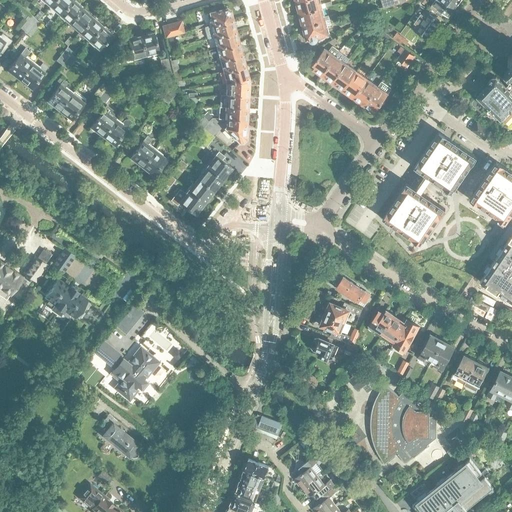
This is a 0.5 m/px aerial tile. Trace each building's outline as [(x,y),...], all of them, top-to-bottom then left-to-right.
[(60,14),(72,0),(54,0),(50,5),(60,14)] [(70,23),(83,8),(73,0),(72,0),(60,14),(70,23)] [(321,4),(319,0),(300,0),(296,1),(300,14),(322,7),(322,8),(332,5),(331,1),(321,4)] [(438,0),(434,0),(431,5),(440,11),(440,12),(447,16),(448,16),(449,16),(453,10),(440,0),(438,0)] [(450,0),(439,0),(440,0),(453,10),(457,5),(450,0)] [(28,11),(29,10),(34,4),(30,1),(25,7),(28,11)] [(420,6),(400,33),(413,42),(417,36),(424,41),(439,20),(432,15),(434,12),(430,10),(429,11),(421,6),(420,6)] [(325,20),(322,8),(322,7),(300,14),(303,26),(325,20)] [(80,31),(93,17),(83,8),(70,23),(80,31)] [(226,8),(207,13),(210,26),(211,25),(220,23),(222,24),(224,23),(225,22),(232,20),(230,10),(226,8)] [(38,19),(39,19),(44,13),(40,10),(35,16),(38,19)] [(356,24),(365,18),(361,12),(352,18),(356,24)] [(24,32),(35,18),(30,13),(19,27),(24,32)] [(90,40),(103,26),(93,17),(80,31),(90,40)] [(30,36),(40,24),(41,23),(35,18),(24,32),(30,36)] [(359,30),(372,22),(365,18),(356,24),(355,25),(359,30)] [(48,28),(49,28),(54,22),(50,19),(45,25),(48,28)] [(220,23),(211,25),(214,37),(223,35),(225,35),(227,35),(228,33),(235,31),(232,20),(225,22),(224,23),(222,24),(220,23)] [(325,20),(303,26),(307,39),(309,39),(309,40),(310,41),(310,42),(312,43),(313,43),(314,42),(315,42),(316,40),(317,38),(316,37),(329,33),(325,20)] [(175,22),(178,34),(184,32),(181,21),(175,22)] [(172,36),(173,36),(178,34),(175,22),(169,24),(172,36)] [(166,38),(172,36),(169,24),(162,26),(166,38)] [(365,36),(372,27),(369,25),(361,32),(365,36)] [(103,26),(90,40),(100,49),(113,34),(103,26)] [(58,37),(58,36),(64,31),(60,27),(54,34),(58,37)] [(223,35),(214,37),(217,49),(226,46),(228,47),(231,46),(231,45),(239,43),(235,31),(228,33),(227,35),(225,35),(223,35)] [(141,36),(145,54),(159,51),(154,32),(141,36)] [(393,38),(405,46),(408,41),(397,32),(393,38)] [(3,33),(0,37),(0,54),(0,55),(12,40),(3,33)] [(64,42),(68,46),(73,39),(70,36),(64,42)] [(124,60),(145,54),(141,36),(128,39),(130,49),(122,51),(124,60)] [(226,46),(217,49),(220,60),(229,58),(231,58),(233,58),(234,57),(242,55),(239,43),(231,45),(231,46),(228,47),(226,46)] [(73,51),(67,47),(67,46),(56,60),(62,65),(73,51)] [(73,52),(78,56),(83,50),(78,46),(73,52)] [(316,55),(311,63),(315,66),(312,69),(321,75),(335,56),(339,51),(332,46),(328,51),(325,49),(322,51),(318,57),(316,55)] [(32,63),(26,58),(31,51),(25,47),(21,54),(20,53),(8,69),(20,79),(32,63)] [(407,67),(415,56),(404,49),(401,53),(397,59),(407,67)] [(78,56),(73,52),(73,51),(62,65),(68,69),(78,56)] [(335,56),(321,75),(332,83),(346,63),(349,58),(339,51),(335,56)] [(93,68),(102,58),(96,52),(87,63),(93,68)] [(229,58),(220,60),(223,72),(223,71),(233,69),(235,70),(236,69),(238,68),(245,66),(242,55),(234,57),(233,58),(231,58),(229,58)] [(164,76),(171,74),(172,74),(168,57),(160,59),(164,76)] [(93,68),(99,74),(108,64),(102,58),(93,68)] [(32,88),(48,67),(42,62),(38,68),(32,63),(20,79),(32,88)] [(346,63),(332,83),(342,90),(356,71),(346,63)] [(223,71),(223,72),(226,83),(236,80),(237,81),(239,81),(241,79),(248,77),(245,66),(238,68),(236,69),(235,70),(233,69),(223,71)] [(356,71),(342,90),(353,98),(367,78),(356,71)] [(226,83),(225,95),(235,95),(236,94),(238,94),(239,96),(248,96),(249,80),(248,77),(241,79),(239,81),(237,81),(236,80),(226,83)] [(509,83),(506,86),(496,77),(492,77),(488,82),(488,85),(477,96),(490,109),(488,110),(489,113),(496,119),(499,117),(501,119),(505,123),(511,115),(511,113),(511,112),(511,111),(511,86),(509,90),(507,88),(510,85),(509,83)] [(367,78),(353,98),(364,106),(378,86),(367,78)] [(60,84),(48,100),(60,109),(72,93),(66,89),(69,84),(70,83),(64,79),(60,84)] [(100,98),(110,84),(105,79),(94,94),(100,98)] [(163,100),(173,86),(167,81),(156,95),(163,100)] [(378,86),(364,106),(374,113),(391,88),(381,81),(378,86)] [(116,89),(114,88),(110,84),(100,98),(106,103),(116,89)] [(179,90),(175,87),(173,86),(163,100),(168,104),(179,90)] [(72,93),(60,109),(72,118),(84,102),(86,100),(74,91),(72,93)] [(220,95),(219,106),(225,106),(225,107),(234,108),(235,106),(238,106),(239,108),(247,108),(248,96),(239,96),(238,94),(236,94),(235,95),(225,95),(220,95)] [(103,110),(91,126),(103,135),(115,119),(118,114),(112,109),(107,105),(103,110)] [(219,106),(218,119),(227,119),(234,119),(235,118),(237,118),(239,120),(246,120),(247,108),(239,108),(238,106),(235,106),(234,108),(225,107),(225,106),(219,106)] [(208,121),(206,118),(205,118),(203,116),(192,130),(197,134),(203,127),(208,121)] [(222,126),(215,119),(206,118),(208,121),(203,127),(215,136),(222,126)] [(228,125),(226,127),(239,141),(243,142),(246,139),(247,128),(246,127),(246,120),(239,120),(237,118),(235,118),(234,119),(227,119),(226,123),(228,125)] [(115,119),(103,135),(115,144),(127,128),(115,119)] [(472,130),(485,138),(490,131),(477,122),(472,130)] [(206,147),(215,136),(203,127),(197,134),(195,138),(206,147)] [(155,150),(148,145),(152,139),(147,135),(143,141),(131,157),(142,166),(155,150)] [(436,135),(414,167),(433,180),(445,188),(448,183),(454,188),(454,189),(455,189),(476,157),(446,136),(442,141),(436,136),(436,135)] [(155,150),(142,166),(154,175),(166,159),(155,150)] [(216,155),(206,167),(222,179),(231,167),(221,159),(224,156),(218,152),(216,155)] [(178,163),(184,168),(187,164),(181,159),(178,163)] [(182,171),(184,168),(178,163),(175,166),(182,171)] [(491,168),(470,199),(498,218),(501,214),(508,218),(507,219),(508,219),(511,213),(511,171),(500,163),(499,164),(500,165),(496,171),(491,168)] [(206,167),(197,178),(213,190),(222,179),(206,167)] [(175,179),(169,175),(161,185),(167,189),(175,179)] [(197,178),(189,189),(204,202),(213,190),(197,178)] [(404,187),(383,218),(413,239),(416,235),(423,239),(423,240),(423,241),(445,209),(423,194),(414,188),(411,192),(404,188),(405,187),(404,187)] [(179,188),(170,200),(177,205),(180,202),(195,214),(204,202),(189,189),(186,193),(179,188)] [(511,300),(511,233),(481,278),(482,279),(481,280),(484,282),(483,283),(494,292),(495,290),(511,302),(511,300)] [(63,249),(53,264),(63,271),(74,257),(63,249)] [(35,280),(46,265),(35,257),(25,272),(35,280)] [(0,286),(10,294),(22,277),(0,261),(0,286)] [(364,302),(369,294),(343,277),(342,279),(340,278),(336,284),(338,285),(336,287),(354,299),(354,298),(357,300),(359,298),(364,302)] [(74,317),(87,299),(77,292),(78,291),(70,286),(70,287),(58,278),(45,296),(56,303),(52,308),(61,314),(64,310),(74,317)] [(359,315),(361,309),(344,302),(342,308),(330,302),(325,314),(343,322),(348,311),(359,315)] [(138,315),(141,310),(134,304),(130,308),(138,315)] [(378,311),(368,327),(380,335),(394,316),(386,310),(383,315),(378,311)] [(339,333),(343,322),(325,314),(320,325),(333,330),(330,336),(340,340),(343,335),(339,333)] [(394,316),(380,335),(393,344),(407,319),(403,317),(401,320),(394,316)] [(407,319),(393,344),(405,351),(418,326),(407,319)] [(355,343),(356,341),(361,330),(355,327),(349,339),(350,339),(355,343)] [(431,361),(442,341),(441,340),(440,338),(438,336),(436,337),(431,334),(418,357),(423,360),(424,358),(425,359),(426,358),(431,361)] [(315,338),(312,346),(314,348),(318,350),(316,355),(327,359),(327,358),(329,359),(333,358),(335,354),(338,346),(333,344),(318,337),(315,338)] [(95,350),(93,352),(105,361),(113,368),(112,370),(111,370),(108,373),(118,381),(113,387),(130,401),(140,389),(142,391),(149,383),(144,378),(151,370),(149,368),(151,367),(154,369),(161,361),(140,345),(127,360),(123,356),(120,360),(118,359),(120,357),(121,357),(123,355),(104,339),(102,341),(95,351),(95,350)] [(441,369),(453,347),(448,344),(448,342),(445,340),(443,341),(442,341),(431,361),(437,364),(437,365),(438,366),(437,367),(441,369)] [(359,347),(348,343),(346,342),(343,349),(353,353),(360,348),(359,347)] [(455,372),(454,374),(459,377),(457,379),(465,383),(476,361),(475,361),(474,359),(471,357),(469,358),(463,355),(454,372),(455,372)] [(402,376),(407,366),(409,362),(403,359),(396,372),(402,376)] [(476,361),(465,383),(477,389),(488,368),(482,365),(482,363),(478,361),(477,362),(476,361)] [(358,389),(377,374),(369,364),(361,370),(358,366),(350,372),(353,376),(350,379),(358,389)] [(402,376),(407,380),(413,369),(407,366),(402,376)] [(503,397),(511,378),(511,375),(511,374),(507,371),(506,373),(500,370),(488,395),(500,401),(502,397),(503,397)] [(511,407),(511,378),(503,397),(509,400),(506,405),(511,407)] [(72,388),(81,396),(89,387),(80,379),(72,388)] [(433,399),(440,386),(433,382),(426,394),(433,399)] [(420,441),(420,438),(429,438),(429,410),(420,410),(420,406),(402,392),(403,393),(400,397),(385,384),(379,392),(375,400),(372,409),(370,418),(370,427),(372,437),(374,446),(378,455),(384,463),(400,450),(403,454),(401,455),(402,456),(420,441)] [(95,402),(101,396),(89,386),(86,394),(95,402)] [(433,399),(440,402),(446,390),(440,386),(433,399)] [(467,422),(473,410),(466,406),(460,419),(467,422)] [(467,423),(474,427),(479,415),(473,412),(467,423)] [(104,434),(130,456),(131,457),(132,458),(134,458),(136,457),(137,456),(138,455),(139,453),(138,452),(138,450),(137,449),(140,445),(113,423),(114,422),(107,415),(103,420),(110,426),(104,434)] [(262,415),(258,425),(277,432),(281,422),(262,415)] [(501,446),(507,433),(499,429),(493,442),(501,446)] [(183,447),(176,441),(170,448),(177,454),(183,447)] [(447,451),(452,457),(457,454),(451,447),(447,451)] [(301,487),(317,475),(310,466),(315,462),(311,457),(304,462),(303,460),(296,459),(295,470),(293,471),(294,473),(294,474),(296,477),(295,478),(301,487)] [(244,469),(264,477),(269,466),(248,458),(246,463),(244,462),(242,468),(244,468),(244,469)] [(461,511),(488,491),(486,488),(491,484),(485,477),(480,481),(476,477),(481,473),(470,458),(412,504),(418,511),(461,511)] [(260,488),(264,477),(244,469),(242,474),(240,473),(238,478),(240,479),(240,480),(260,488)] [(102,470),(97,476),(107,483),(111,478),(102,470)] [(318,496),(333,484),(329,479),(324,483),(317,475),(301,487),(308,496),(318,489),(321,493),(318,496)] [(256,498),(260,488),(240,480),(238,485),(236,484),(234,489),(236,490),(236,491),(256,498)] [(316,511),(325,511),(335,505),(329,496),(334,492),(330,487),(333,484),(318,496),(322,501),(313,508),(316,511)] [(80,497),(98,511),(122,511),(108,500),(108,499),(90,485),(80,497)] [(230,505),(250,511),(255,501),(234,494),(233,498),(230,498),(228,503),(231,504),(230,505)] [(273,499),(271,505),(277,507),(280,498),(274,495),(273,499)]
